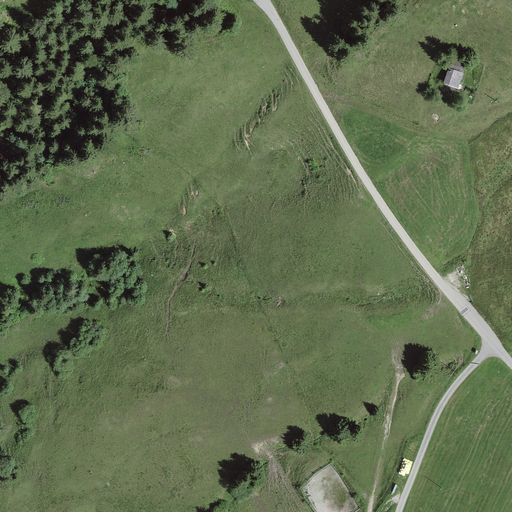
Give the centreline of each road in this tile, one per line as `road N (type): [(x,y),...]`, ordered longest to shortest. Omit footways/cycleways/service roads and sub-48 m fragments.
road 1 (unclassified): [(259,0),(409,251),(511,360)]
road 2 (track): [(499,349),(454,384),(437,409),(397,511)]
